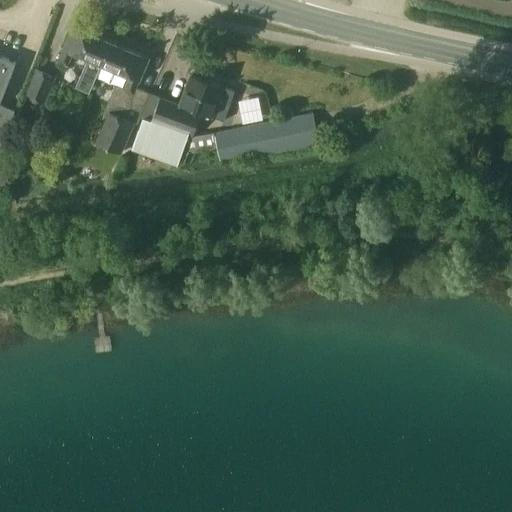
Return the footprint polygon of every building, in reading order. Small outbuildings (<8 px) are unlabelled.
[(75,87),(89,93),(101,65),(99,64),(110,40),(73,24),(56,63),(67,68),(73,53),(88,59),(75,87)] [(133,123),(136,125),(149,95),(135,90),(149,57),(110,40),(99,64),(101,65),(128,77),(123,88),(114,85),(103,113),(106,114),(95,144),(122,153),(133,123)] [(0,140),(3,142),(15,110),(0,104),(16,63),(0,56),(0,140)] [(24,95),(45,103),(56,77),(35,68),(24,95)] [(179,163),(189,167),(193,154),(216,149),(220,165),(319,144),(313,112),(192,137),(201,114),(222,122),(234,90),(191,74),(179,106),(149,95),(136,125),(139,126),(131,150),(177,167),(179,163)]
